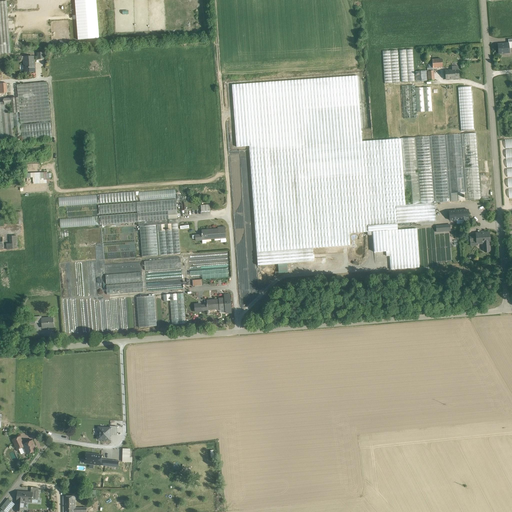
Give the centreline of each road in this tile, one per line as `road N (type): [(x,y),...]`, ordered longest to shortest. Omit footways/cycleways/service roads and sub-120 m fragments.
road 1 (residential): [(239,332),(215,0)]
road 2 (residential): [(507,310),(483,0)]
road 3 (unclassified): [(239,332),(507,310)]
road 4 (unclassified): [(0,349),(239,332)]
road 5 (track): [(229,177),(61,191),(55,179)]
